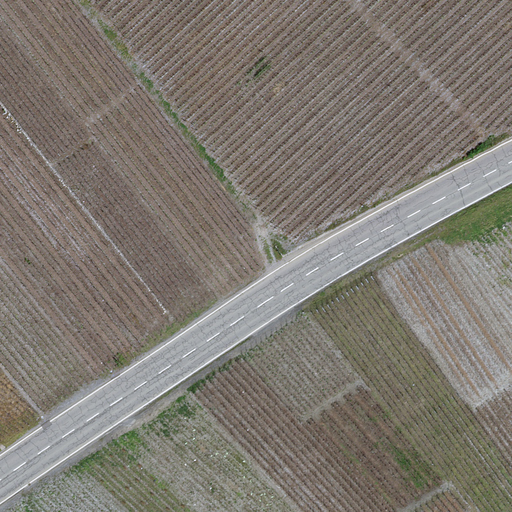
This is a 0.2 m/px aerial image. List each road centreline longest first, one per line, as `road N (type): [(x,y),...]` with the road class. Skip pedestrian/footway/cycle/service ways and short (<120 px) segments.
road 1 (secondary): [(0,480),(297,276),(511,161)]
road 2 (track): [(78,0),(297,276)]
